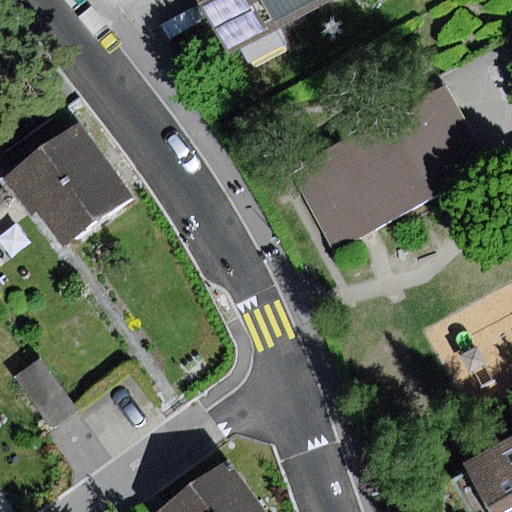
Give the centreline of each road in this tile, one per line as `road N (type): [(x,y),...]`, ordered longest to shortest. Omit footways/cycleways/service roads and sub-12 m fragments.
road 1 (residential): [(44,0),(213,217),(252,287),(286,379)]
road 2 (residential): [(95,511),(286,379)]
road 3 (residential): [(286,379),(326,511)]
